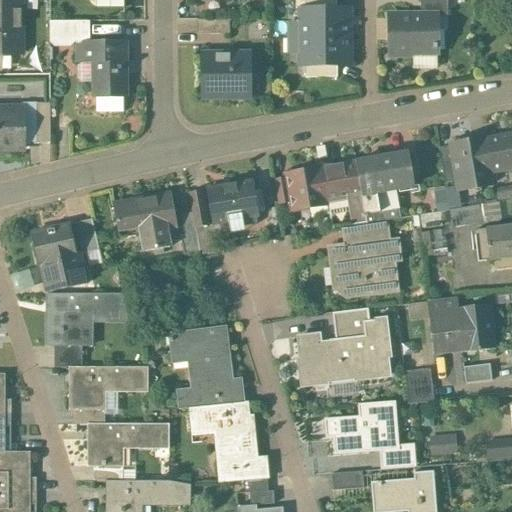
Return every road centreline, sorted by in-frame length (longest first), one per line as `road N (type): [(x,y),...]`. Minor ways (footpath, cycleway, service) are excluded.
road 1 (residential): [(165,158),(511,96)]
road 2 (residential): [(0,282),(77,511)]
road 3 (residential): [(240,291),(312,511)]
road 4 (residential): [(0,197),(165,158)]
road 5 (residential): [(161,0),(165,158)]
